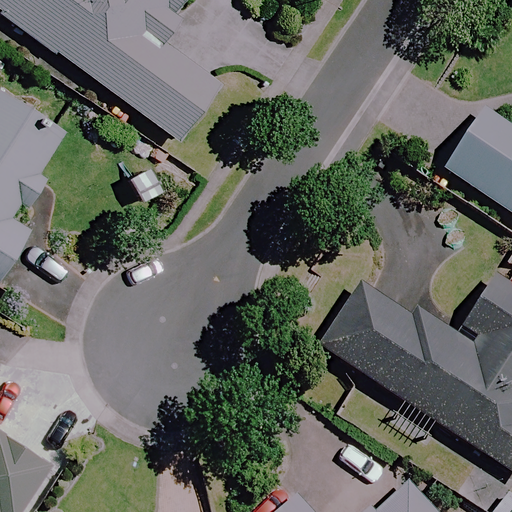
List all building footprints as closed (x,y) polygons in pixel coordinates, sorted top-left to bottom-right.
[(175,20),(166,14),(176,0),(0,0),(0,23),(167,145),(209,88),(155,48),(175,20)] [(53,142),(0,107),(0,264),(20,233),(9,225),(36,184),(29,179),(53,142)] [(511,139),(472,113),(432,175),(511,226),(511,139)] [(404,320),(366,295),(324,360),(511,481),(511,295),(488,280),(450,338),(409,312),(404,320)] [(0,511),(14,511),(41,469),(0,444),(0,511)] [(431,511),(404,483),(373,511),(371,511),(367,507),(361,511),(298,511),(285,498),(269,511),(431,511)]
